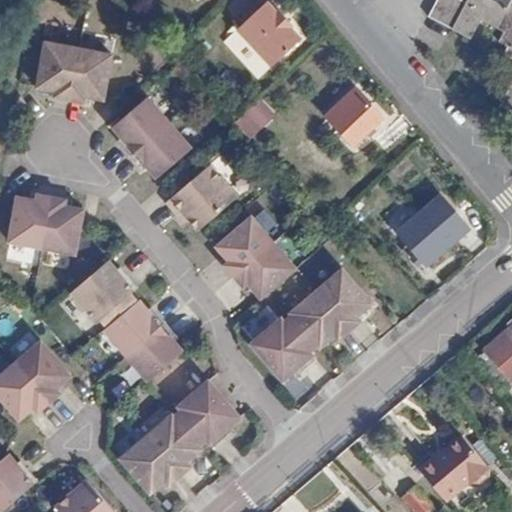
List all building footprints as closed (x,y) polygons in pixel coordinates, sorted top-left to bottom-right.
[(265,0),(237,25),(271,63),(301,36),(291,25),(293,22),(279,7),(277,10),(268,0),(265,0)] [(494,91),(480,115),(491,122),(489,126),(507,136),(511,128),(511,0),(473,0),(472,3),(466,0),(450,0),(446,7),(433,0),(416,0),(406,18),(451,43),(463,23),(478,31),(484,22),(493,28),(482,48),(494,55),(489,63),(502,70),(507,62),(511,64),(511,87),(505,97),(494,91)] [(41,42),(33,87),(47,89),(52,90),(51,96),(65,99),(74,48),(41,42)] [(108,53),(74,48),(65,99),(80,101),(81,95),(86,96),(100,98),(108,53)] [(353,93),(323,121),(330,129),(361,101),(353,93)] [(123,140),(119,144),(129,155),(167,120),(145,95),(110,126),(119,136),(123,140)] [(260,99),(239,123),(256,138),(278,114),(260,99)] [(361,101),(330,129),(350,150),(380,122),(361,101)] [(189,146),(167,120),(129,155),(138,165),(142,162),(146,166),(155,176),(189,146)] [(208,164),(166,202),(177,215),(181,211),(188,219),(198,230),(236,196),(208,164)] [(14,198),(7,243),(40,249),(49,198),(35,195),(34,201),(28,201),(14,198)] [(49,198),(40,249),(74,255),(81,209),(68,207),(62,206),(63,200),(49,198)] [(443,200),(402,237),(430,268),(471,231),(443,200)] [(181,211),(177,215),(184,222),(188,219),(181,211)] [(224,264),(233,274),(272,240),(249,215),(215,245),(225,256),(228,260),(224,264)] [(294,266),(272,240),(233,274),(243,285),(247,281),(251,285),(261,296),(270,288),(294,266)] [(225,256),(220,259),(224,264),(228,260),(225,256)] [(100,319),(107,327),(137,301),(130,293),(137,287),(127,275),(123,278),(116,270),(107,260),(70,293),(97,323),(100,319)] [(342,266),(317,288),(352,328),(363,319),(359,314),(363,310),(373,301),(342,266)] [(120,267),(116,270),(123,278),(127,275),(120,267)] [(247,281),(243,285),(247,289),(251,285),(247,281)] [(317,288),(291,311),(293,314),(319,343),(322,346),(333,337),(337,333),(341,338),(352,328),(317,288)] [(137,301),(107,327),(104,330),(126,356),(165,322),(155,311),(151,314),(148,310),(139,299),(137,301)] [(359,314),(363,319),(367,315),(363,310),(359,314)] [(319,343),(293,314),(285,320),(282,317),(252,343),(285,379),(299,368),(303,364),(306,368),(318,358),(312,350),(319,343)] [(165,322),(126,356),(148,381),(183,350),(174,340),(170,336),(174,332),(165,322)] [(511,328),(484,353),(511,387),(511,386),(511,328)] [(337,333),(333,337),(337,341),(341,338),(337,333)] [(41,345),(16,367),(50,405),(60,396),(57,391),(61,387),(71,378),(41,345)] [(484,353),(473,362),(502,395),(511,387),(484,353)] [(16,367),(0,381),(0,400),(20,423),(31,414),(35,410),(39,415),(50,405),(16,367)] [(183,409),(175,415),(200,444),(208,438),(215,445),(227,435),(223,431),(233,422),(241,415),(210,380),(179,405),(183,409)] [(57,391),(60,396),(65,392),(61,387),(57,391)] [(35,410),(31,414),(35,419),(39,415),(35,410)] [(173,413),(147,436),(181,475),(192,465),(188,461),(193,457),(203,447),(200,444),(175,415),(173,413)] [(223,431),(227,435),(236,426),(233,422),(223,431)] [(181,475),(147,436),(121,459),(152,493),(162,484),(166,480),(170,485),(181,475)] [(494,477),(467,446),(439,469),(465,499),(475,491),(478,493),(487,493),(494,487),(494,477)] [(0,464),(0,511),(5,511),(27,493),(39,483),(28,470),(24,474),(17,466),(9,457),(0,464)] [(188,461),(192,465),(197,461),(193,457),(188,461)] [(21,462),(17,466),(24,474),(28,470),(21,462)] [(427,479),(453,510),(465,499),(439,469),(427,479)] [(162,484),(166,488),(170,485),(166,480),(162,484)] [(60,511),(115,511),(89,481),(58,509),(60,511)] [(430,511),(419,499),(414,503),(422,511),(430,511)] [(410,507),(414,511),(422,511),(414,503),(410,507)]
